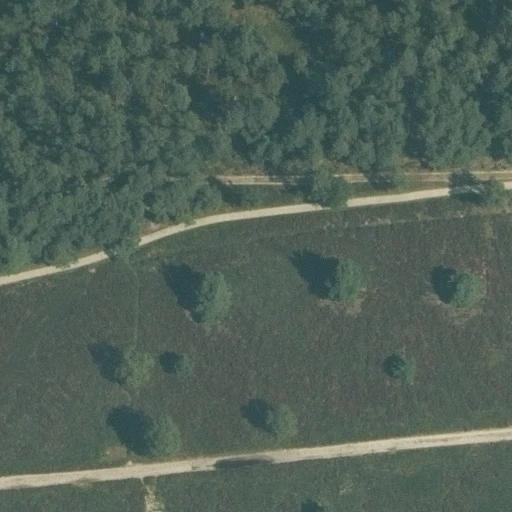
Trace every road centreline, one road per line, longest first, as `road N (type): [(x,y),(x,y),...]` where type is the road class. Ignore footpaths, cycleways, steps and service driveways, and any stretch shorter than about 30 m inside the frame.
road 1 (track): [(511,433),(0,482)]
road 2 (track): [(0,192),(511,174)]
